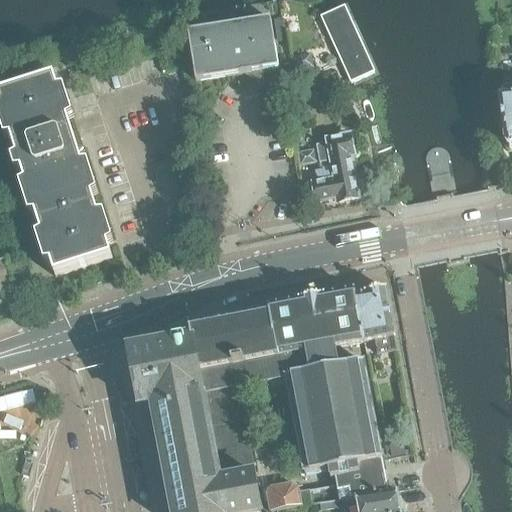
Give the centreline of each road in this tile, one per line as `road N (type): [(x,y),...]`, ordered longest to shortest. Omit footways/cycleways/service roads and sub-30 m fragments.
road 1 (tertiary): [(67,336),(257,267),(398,241)]
road 2 (residential): [(445,511),(398,241)]
road 3 (residential): [(55,511),(118,482),(92,354),(67,336)]
road 4 (residential): [(67,336),(60,364),(70,411),(47,511)]
